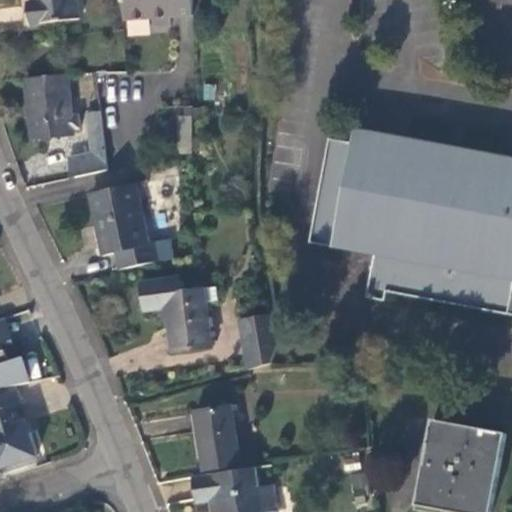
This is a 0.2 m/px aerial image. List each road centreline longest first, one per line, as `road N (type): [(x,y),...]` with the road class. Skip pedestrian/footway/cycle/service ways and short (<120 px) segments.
road 1 (residential): [(129,465),(0,182)]
road 2 (residential): [(129,465),(0,505)]
